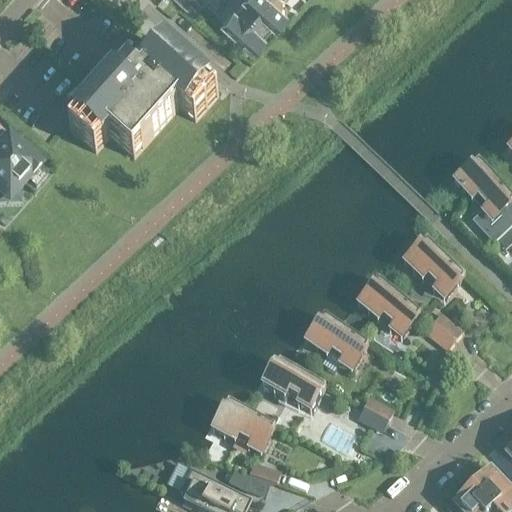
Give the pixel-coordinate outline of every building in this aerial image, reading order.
[(164,0),(160,0),(157,4),(163,9),(168,3),(164,0)] [(269,26),(240,0),(228,0),(217,13),(254,46),(266,32),(265,31),(269,26)] [(287,8),(277,0),(240,0),(269,26),(274,21),(275,22),(287,8)] [(153,40),(146,48),(154,56),(161,47),(153,40)] [(131,64),(74,127),(104,146),(114,135),(142,152),(179,110),(186,116),(214,94),(166,51),(144,75),(131,64)] [(1,133),(0,134),(0,165),(24,187),(43,165),(17,142),(14,145),(1,133)] [(24,187),(0,165),(0,203),(7,203),(8,204),(9,203),(18,202),(18,193),(24,187)] [(511,200),(479,165),(470,173),(455,186),(473,205),(478,200),(488,211),(474,224),(490,241),(491,241),(493,243),(511,224),(511,200)] [(466,281),(427,245),(419,254),(418,253),(405,267),(424,285),(428,279),(439,290),(436,293),(447,303),(458,291),(456,290),(459,287),(460,287),(466,281)] [(421,318),(386,290),(380,285),(372,294),(371,294),(359,309),(379,325),(383,319),(395,329),(392,332),(404,341),(414,329),(412,327),(415,324),(415,325),(421,318)] [(464,336),(442,318),(434,328),(456,346),(464,336)] [(369,350),(341,331),(325,321),(318,331),(317,330),(307,346),(328,360),(332,355),(344,363),(342,366),(354,374),(363,361),(361,360),(363,357),(364,357),(369,350)] [(434,328),(426,338),(448,355),(456,346),(434,328)] [(322,399),(326,391),(280,365),(274,376),(273,375),(264,392),(286,405),(290,399),(303,406),(301,410),(313,417),(321,403),(319,402),(321,398),(322,399)] [(386,410),(371,401),(364,413),(380,421),(386,410)] [(276,431),(241,412),(229,406),(223,417),(213,434),(236,446),(239,440),(253,447),(250,451),(263,457),(271,443),(269,442),(271,439),(272,439),(276,431)] [(380,421),(364,413),(358,424),(374,432),(380,421)] [(277,488),(281,477),(254,468),(250,480),(270,486),(277,488)] [(248,511),(252,504),(192,474),(181,496),(188,499),(184,508),(191,511),(248,511)] [(511,511),(511,497),(490,474),(472,492),(490,511),(511,511)] [(250,480),(246,494),(266,500),(270,486),(250,480)] [(490,511),(472,492),(462,501),(467,506),(460,511),(490,511)]
